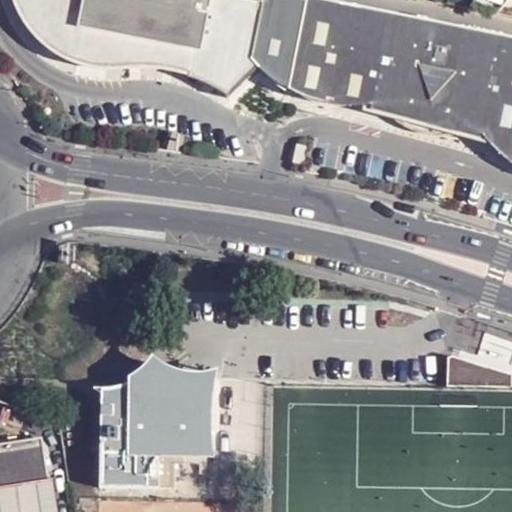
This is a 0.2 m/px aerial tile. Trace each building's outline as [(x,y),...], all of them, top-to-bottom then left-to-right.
[(285,90),(301,0),(15,0),(17,5),(31,29),(36,36),(49,48),(65,58),(82,64),(100,67),(136,64),(154,65),(180,70),(178,78),(187,81),(199,85),(208,89),(225,101),(255,70),(259,75),(271,84),(282,91),(285,90)] [(511,35),(332,0),(301,0),(285,90),(293,94),(317,103),(349,107),(358,108),(371,106),(480,131),(490,143),(505,156),(511,160),(511,35)] [(475,0),(472,10),(481,12),(485,0),(475,0)] [(121,381),(121,385),(132,378),(138,372),(143,365),(161,378),(200,379),(200,456),(209,455),(207,445),(205,422),(208,389),(212,367),(189,371),(169,369),(157,364),(146,357),(143,355),(138,365),(132,371),(121,377),(121,381)] [(105,391),(94,392),(95,489),(154,490),(154,456),(200,456),(200,379),(161,378),(143,365),(138,372),(132,378),(121,385),(105,391)] [(0,451),(0,497),(49,490),(40,444),(0,451)] [(49,490),(0,497),(0,511),(54,511),(50,490),(49,490)]
